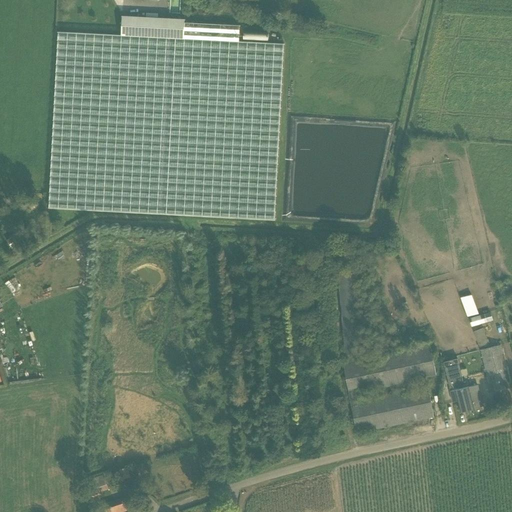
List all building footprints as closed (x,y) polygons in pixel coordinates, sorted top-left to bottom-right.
[(284,44),(239,41),(240,26),(184,23),(185,19),(122,16),(121,35),(58,32),(49,208),(275,220),(284,44)] [(32,211),(39,207),(36,202),(29,205),(32,211)] [(338,268),(345,358),(368,356),(360,266),(338,268)] [(484,323),(481,315),(470,318),(472,326),(484,323)] [(436,376),(430,344),(419,346),(420,348),(343,363),(357,433),(434,417),(426,378),(436,376)] [(511,388),(509,378),(500,345),(481,350),(491,392),(511,388)] [(464,385),(458,359),(444,362),(450,389),(464,385)] [(465,411),(474,409),(468,388),(451,392),(453,403),(458,401),(461,412),(462,412),(462,411),(465,411)] [(131,477),(128,467),(118,470),(121,480),(131,477)] [(109,489),(104,474),(87,480),(92,495),(109,489)] [(110,499),(112,511),(116,511),(135,508),(132,495),(110,499)]
